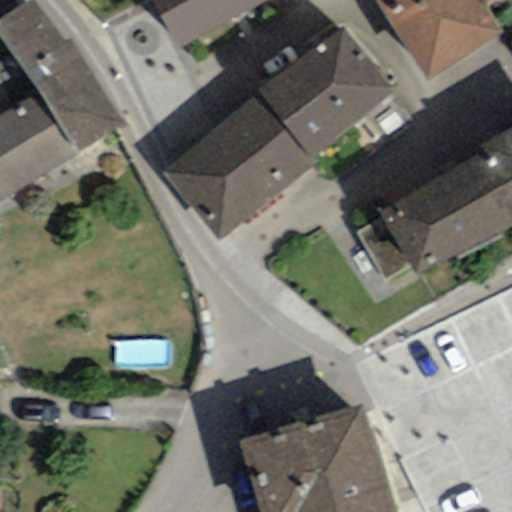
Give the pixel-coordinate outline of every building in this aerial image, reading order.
[(0,111),(0,184),(113,117),(43,0),(20,0),(0,12),(0,24),(38,89),(0,111)] [(140,0),(166,46),(249,0),(140,0)] [(479,30),(464,4),(461,0),(366,0),(407,71),(479,30)] [(164,172),(210,234),(296,170),(286,156),(369,95),(325,36),(231,104),(240,116),(164,172)] [(369,213),(400,274),(511,216),(511,126),(480,143),(485,153),(369,213)] [(382,511),(354,411),(242,442),(261,511),(382,511)]
